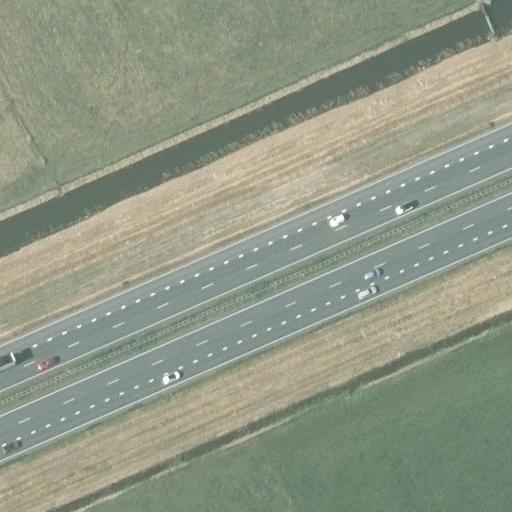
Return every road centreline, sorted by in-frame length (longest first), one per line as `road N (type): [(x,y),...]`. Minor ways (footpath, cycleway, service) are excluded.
road 1 (trunk): [(511,153),(0,377)]
road 2 (trunk): [(0,431),(511,208)]
